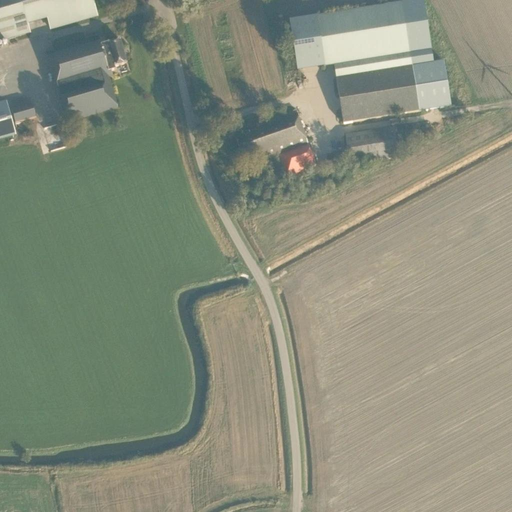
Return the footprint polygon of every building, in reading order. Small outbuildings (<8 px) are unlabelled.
[(98,18),(93,0),(0,0),(0,41),(31,34),(29,25),(47,20),(50,31),(98,18)] [(323,69),(333,67),(410,55),(402,4),(315,18),(323,69)] [(128,65),(122,48),(120,42),(101,48),(98,38),(91,40),(92,42),(46,56),(66,125),(118,109),(109,79),(114,77),(113,73),(116,72),(115,69),(128,65)] [(410,55),(333,67),(336,80),(412,68),(410,55)] [(412,68),(336,80),(343,125),(451,107),(444,63),(412,68)] [(0,105),(0,141),(16,137),(7,103),(0,105)] [(12,112),(16,125),(36,119),(32,106),(12,112)] [(289,112),(256,125),(257,128),(249,131),(250,134),(236,139),(244,161),(258,156),(260,162),(278,155),(308,144),(297,112),(296,110),(289,112)] [(345,135),(350,167),(400,160),(395,128),(345,135)] [(286,178),(316,167),(308,144),(278,155),(286,178)] [(321,164),(326,176),(334,173),(330,161),(321,164)]
